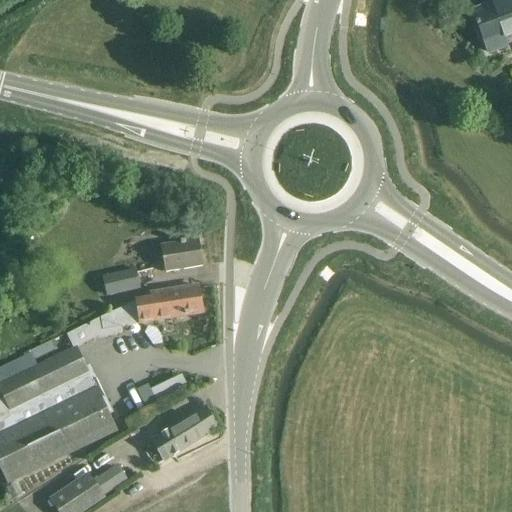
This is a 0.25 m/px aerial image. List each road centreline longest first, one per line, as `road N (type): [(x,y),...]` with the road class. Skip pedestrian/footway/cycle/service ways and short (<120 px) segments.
road 1 (tertiary): [(239,511),(239,370),(287,225)]
road 2 (secondary): [(346,215),(496,293)]
road 3 (secondary): [(496,293),(446,241),(366,187)]
road 4 (secondary): [(98,111),(162,143),(247,167)]
road 5 (secondary): [(255,136),(162,115),(98,111)]
